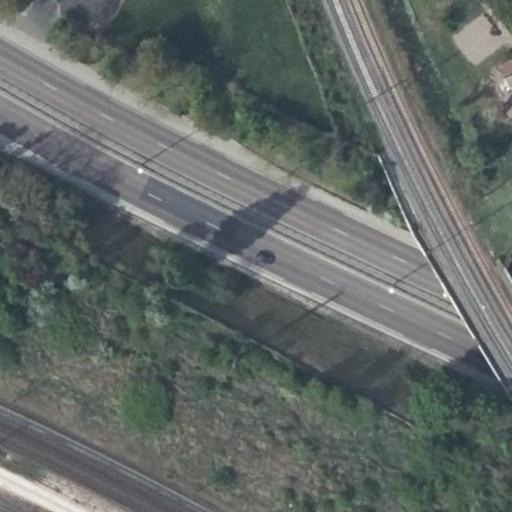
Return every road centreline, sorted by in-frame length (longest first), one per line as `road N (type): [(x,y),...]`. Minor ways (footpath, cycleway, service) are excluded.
road 1 (trunk): [(511,311),(193,161),(0,55)]
road 2 (trunk): [(0,116),(511,369)]
